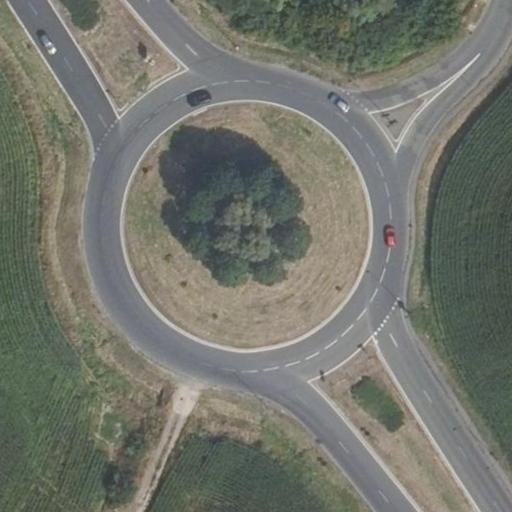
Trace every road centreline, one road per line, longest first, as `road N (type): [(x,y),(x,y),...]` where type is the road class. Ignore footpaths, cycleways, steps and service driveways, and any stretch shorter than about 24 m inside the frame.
road 1 (primary): [(111,160),(96,205),(96,251),(111,295),(140,332),(178,359),(223,371),(268,370)]
road 2 (primary): [(499,511),(369,293)]
road 3 (primary): [(268,370),(329,423),(397,511)]
road 4 (primary): [(27,0),(106,130),(111,160)]
road 5 (tertiary): [(472,59),(391,97),(311,101)]
road 6 (track): [(136,511),(199,364)]
road 7 (tertiary): [(380,188),(472,59)]
road 8 (primary): [(239,82),(164,103),(111,160)]
road 9 (primary): [(268,370),(309,355),(344,329),(369,293)]
road 10 (primary): [(239,82),(183,40),(149,0)]
